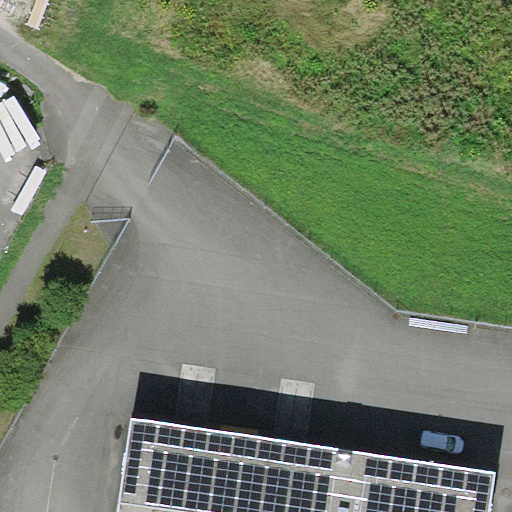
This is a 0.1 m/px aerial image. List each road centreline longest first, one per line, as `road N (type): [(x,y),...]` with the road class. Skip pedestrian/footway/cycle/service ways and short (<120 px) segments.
road 1 (track): [(0,327),(93,162)]
road 2 (unclassified): [(0,51),(75,97),(93,162)]
